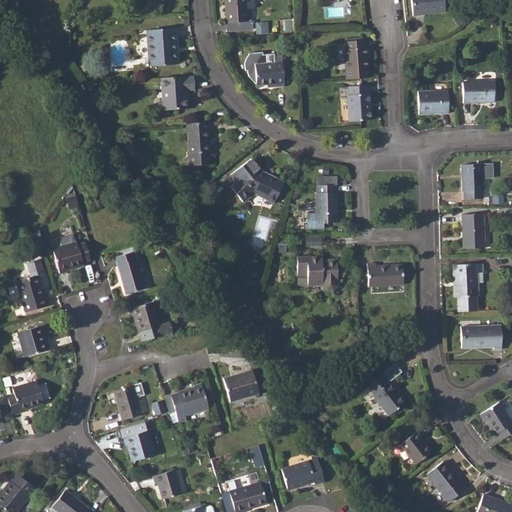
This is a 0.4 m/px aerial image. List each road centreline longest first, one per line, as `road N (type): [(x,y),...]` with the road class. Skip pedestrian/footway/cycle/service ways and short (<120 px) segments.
road 1 (track): [(431,331),(299,391),(101,146),(31,32),(47,0)]
road 2 (residential): [(202,0),(204,39),(243,106),(308,150),(361,164)]
road 3 (residential): [(429,232),(431,331),(451,401)]
road 4 (residential): [(361,164),(363,229),(429,232)]
road 5 (residential): [(388,60),(456,34),(499,0)]
